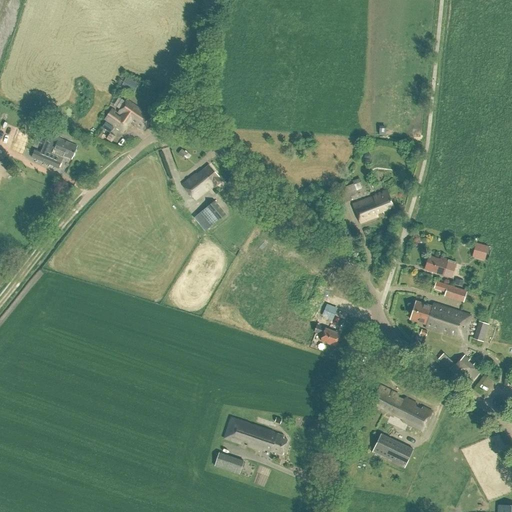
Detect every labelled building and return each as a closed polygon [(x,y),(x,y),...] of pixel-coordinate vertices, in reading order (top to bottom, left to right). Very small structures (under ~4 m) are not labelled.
[(132,93),(136,84),(126,80),(122,89),(132,93)] [(105,120),(115,126),(123,132),(131,122),(141,129),(150,117),(126,100),(117,112),(122,116),(121,117),(115,113),(116,111),(113,109),(105,120)] [(103,113),(108,104),(101,101),(97,109),(103,113)] [(12,133),(21,138),(27,124),(28,125),(29,122),(10,113),(5,122),(15,126),(12,133)] [(110,133),(114,128),(106,122),(102,127),(110,133)] [(49,132),(40,152),(62,162),(64,156),(72,159),(77,146),(59,139),(60,137),(49,132)] [(101,144),(104,150),(113,146),(110,140),(101,144)] [(182,158),(185,155),(186,153),(184,151),(182,149),(178,154),(182,158)] [(59,169),(62,162),(40,152),(35,150),(32,157),(59,169)] [(215,187),(222,182),(218,177),(219,177),(209,165),(202,170),(204,173),(199,176),(197,173),(183,185),(195,199),(213,184),(215,187)] [(346,203),(351,200),(350,197),(358,194),(353,184),(345,187),(346,189),(341,191),(346,203)] [(383,213),(393,209),(386,191),(374,196),(375,197),(353,206),(360,224),(378,216),(377,214),(383,212),(383,213)] [(194,218),(205,232),(226,214),(215,200),(198,214),(194,218)] [(475,243),(473,252),(485,255),(488,246),(475,243)] [(424,268),(443,275),(452,278),(457,263),(447,260),(440,258),(440,260),(428,256),(424,268)] [(446,292),(445,296),(463,302),(467,291),(448,285),(446,292)] [(464,315),(436,306),(436,308),(431,306),(417,301),(411,319),(427,325),(425,328),(456,339),(462,341),(465,332),(467,324),(468,324),(470,317),(464,315)] [(327,304),(322,316),(331,320),(336,308),(327,304)] [(278,329),(256,323),(253,335),(295,345),(297,338),(289,336),(292,324),(280,321),(278,329)] [(482,341),(487,324),(479,322),(473,338),(482,341)] [(316,326),(314,332),(322,335),(320,342),(334,347),(338,334),(316,326)] [(452,370),(469,385),(482,370),(475,363),(473,365),(468,361),(470,359),(465,355),(457,364),(452,370)] [(444,364),(449,368),(455,362),(450,357),(444,364)] [(381,385),(370,405),(394,417),(394,416),(402,420),(402,421),(422,431),(424,426),(428,428),(430,423),(427,422),(432,411),(423,406),(421,409),(415,406),(417,403),(405,397),(403,400),(397,397),(399,394),(381,385)] [(281,454),(286,439),(281,438),(282,435),(231,417),(224,437),(260,450),(261,448),(264,449),(264,448),(281,454)] [(405,468),(414,449),(381,434),(372,453),(405,468)] [(198,473),(224,478),(227,464),(202,458),(198,473)] [(231,472),(239,475),(244,461),(236,458),(231,472)]
